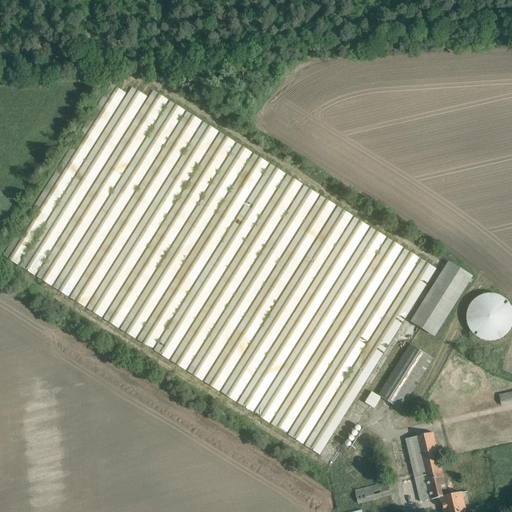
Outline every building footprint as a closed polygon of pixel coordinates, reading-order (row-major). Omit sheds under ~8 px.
[(128,94),(110,85),(3,256),(320,455),(436,269),(153,91),(148,98),(133,88),(128,94)] [(435,336),(473,277),(449,261),(411,321),(435,336)] [(475,335),(481,338),(487,340),(494,340),(500,338),(506,334),(510,328),(511,323),(511,310),(511,309),(509,303),(504,298),(498,295),(492,293),(485,294),(479,296),(473,300),(469,305),(467,311),(466,318),(467,324),(470,330),(475,335)] [(411,344),(384,387),(379,396),(372,392),(365,403),(374,408),(381,397),(400,409),(433,358),(411,344)] [(511,392),(499,395),(499,396),(502,406),(502,407),(511,404),(511,392)] [(415,437),(406,439),(415,478),(425,476),(431,499),(442,497),(445,511),(463,511),(466,511),(461,492),(447,496),(443,477),(444,477),(433,433),(415,437)] [(387,482),(355,490),(358,504),(390,495),(387,482)]
